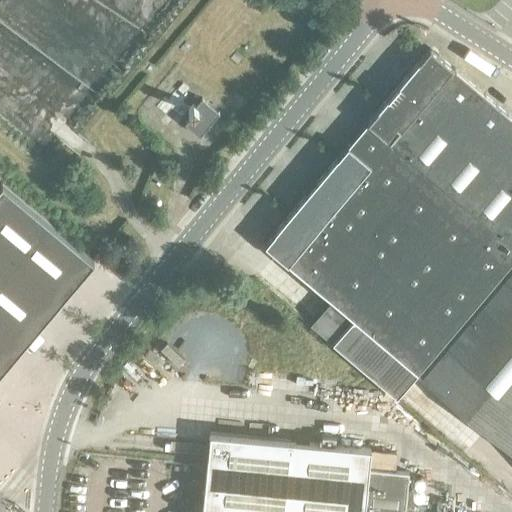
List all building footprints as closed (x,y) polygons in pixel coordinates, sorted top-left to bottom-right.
[(295,73),(313,54),(303,45),(285,64),(295,73)] [(511,242),(511,116),(430,48),(400,83),(476,147),(444,185),(511,242)] [(237,87),(255,103),(274,82),(256,66),(237,87)] [(476,147),(400,83),(368,121),(444,185),(476,147)] [(193,114),(185,122),(200,135),(219,112),(202,97),(195,105),(194,103),(188,110),(193,114)] [(353,148),(348,145),(265,243),(332,299),(365,327),(418,372),(429,382),(511,283),(511,242),(444,185),(368,121),(368,122),(372,125),(353,148)] [(139,133),(156,153),(163,147),(146,127),(139,133)] [(0,372),(94,260),(91,258),(2,183),(0,185),(0,372)] [(165,214),(179,229),(210,199),(202,191),(184,209),(178,202),(165,214)] [(511,283),(429,382),(511,451),(511,283)] [(332,299),(311,324),(397,396),(418,372),(365,327),(332,299)] [(404,511),(409,471),(395,469),(369,467),(371,447),(209,432),(201,511),(404,511)]
